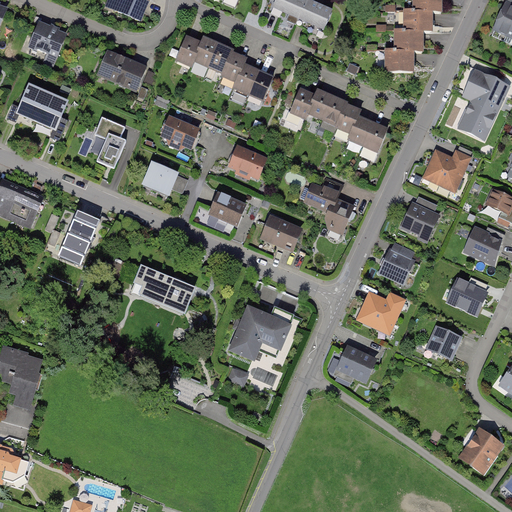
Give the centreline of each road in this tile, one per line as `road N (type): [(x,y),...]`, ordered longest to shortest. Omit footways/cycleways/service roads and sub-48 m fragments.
road 1 (residential): [(339,301),(0,154)]
road 2 (residential): [(339,301),(482,0)]
road 3 (residential): [(506,511),(308,374)]
road 4 (residential): [(31,0),(136,42),(166,30),(176,0)]
road 5 (residential): [(511,289),(476,370),(480,399),(511,424)]
road 6 (residential): [(254,511),(308,374)]
